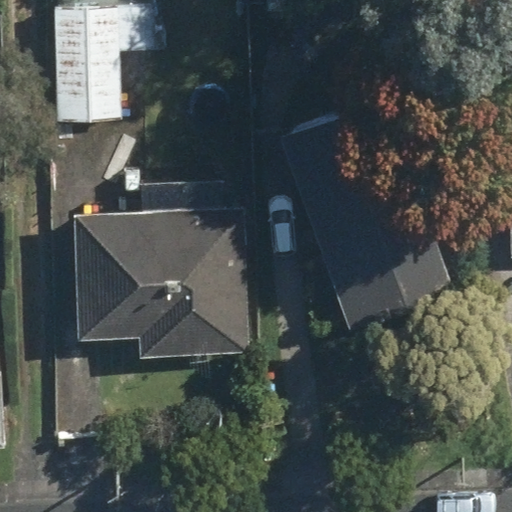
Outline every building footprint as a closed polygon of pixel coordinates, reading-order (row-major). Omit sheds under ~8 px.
[(131,112),(131,37),(168,37),(167,0),(65,0),(66,112),(131,112)] [(283,21),(247,21),(248,87),(284,86),(283,21)] [(403,77),(296,112),(364,316),(471,281),(403,77)] [(0,205),(10,186),(0,180),(0,437),(14,438),(12,363),(11,336),(0,336),(0,205)] [(269,312),(266,312),(261,188),(90,195),(95,326),(156,324),(156,343),(269,342),(269,312)] [(511,375),(511,294),(448,294),(447,375),(511,375)]
